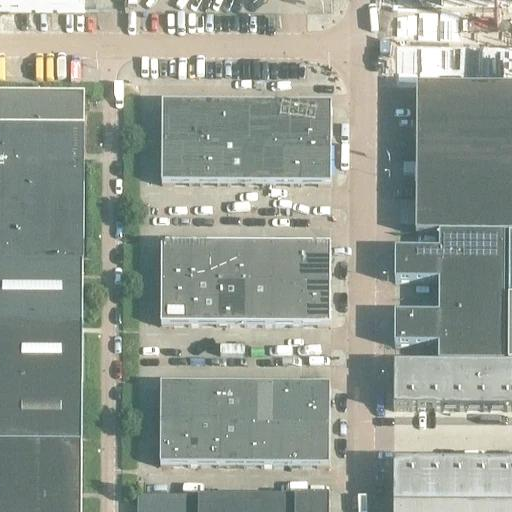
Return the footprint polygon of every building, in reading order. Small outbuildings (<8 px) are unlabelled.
[(0,0),(0,13),(84,14),(84,0),(0,0)] [(511,49),(397,49),(397,88),(416,88),(511,88),(511,0),(397,0),(398,8),(511,8),(511,49)] [(511,236),(511,88),(416,88),(416,236),(439,236),(505,237),(511,236)] [(83,266),(83,164),(84,98),(0,97),(0,265),(83,266)] [(190,147),(190,106),(162,106),(162,147),(190,147)] [(218,147),(219,106),(190,106),(190,147),(218,147)] [(247,147),(247,106),(219,106),(218,147),(247,147)] [(275,147),(275,107),(247,106),(247,147),(275,147)] [(303,147),(303,107),(275,107),(275,147),(303,147)] [(331,148),(331,107),(303,107),(303,147),(331,148)] [(190,187),(190,147),(162,147),(162,187),(190,187)] [(218,187),(218,147),(190,147),(190,187),(218,187)] [(246,188),(247,147),(218,147),(218,187),(246,188)] [(274,188),(275,147),(247,147),(246,188),(274,188)] [(303,188),(303,147),(275,147),(274,188),(303,188)] [(331,188),(331,159),(331,148),(303,147),(303,188),(331,188)] [(505,301),(505,237),(439,236),(439,253),(395,253),(395,285),(439,285),(438,301),(505,301)] [(189,288),(190,247),(161,247),(161,288),(189,288)] [(218,288),(218,247),(190,247),(189,288),(218,288)] [(246,288),(246,248),(218,247),(218,288),(246,288)] [(274,288),(274,248),(246,248),(246,288),(274,288)] [(302,289),(302,248),(274,248),(274,288),(302,289)] [(330,289),(331,248),(302,248),(302,289),(330,289)] [(0,325),(82,326),(83,280),(83,266),(0,265),(0,325)] [(189,329),(189,288),(161,288),(161,328),(189,329)] [(217,329),(218,288),(189,288),(189,329),(217,329)] [(246,329),(246,288),(218,288),(217,329),(246,329)] [(274,329),(274,288),(246,288),(246,329),(274,329)] [(302,329),(302,289),(274,288),(274,329),(302,329)] [(330,329),(330,289),(302,289),(302,329),(330,329)] [(504,367),(505,301),(438,301),(438,317),(394,317),(394,349),(438,349),(438,366),(504,367)] [(0,385),(82,386),(82,334),(82,326),(0,325),(0,385)] [(511,369),(395,369),(395,413),(511,413),(511,369)] [(82,446),(82,386),(0,385),(0,445),(82,446)] [(189,428),(189,388),(161,387),(160,428),(189,428)] [(217,429),(217,388),(189,388),(189,428),(217,429)] [(245,429),(245,388),(217,388),(217,429),(245,429)] [(273,429),(274,388),(245,388),(245,429),(273,429)] [(301,429),(302,388),(274,388),(273,429),(301,429)] [(330,429),(330,388),(302,388),(301,429),(330,429)] [(188,469),(189,428),(160,428),(160,469),(188,469)] [(217,469),(217,429),(189,428),(188,469),(217,469)] [(245,469),(245,429),(217,429),(217,469),(245,469)] [(273,470),(273,429),(245,429),(245,469),(273,470)] [(301,470),(301,429),(273,429),(273,470),(301,470)] [(329,470),(330,429),(301,429),(301,470),(329,470)] [(0,511),(81,511),(81,498),(82,446),(0,445),(0,511)] [(511,466),(395,466),(393,510),(470,511),(511,510),(511,466)] [(329,511),(329,499),(138,498),(137,498),(137,511),(329,511)]
